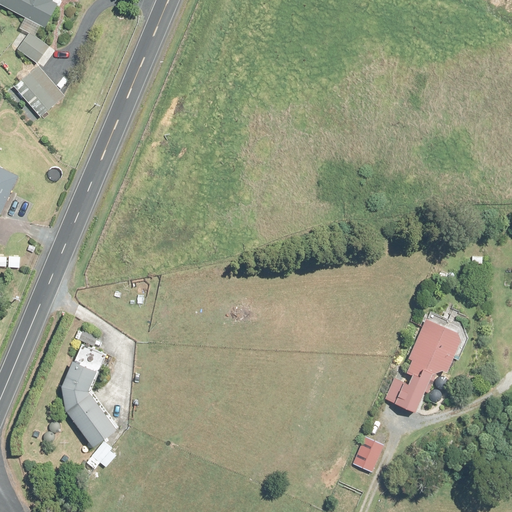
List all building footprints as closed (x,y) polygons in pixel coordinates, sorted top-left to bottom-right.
[(56,5),(52,2),(53,0),(0,0),(0,6),(6,10),(23,18),(17,29),(27,34),(16,50),(36,64),(48,47),(34,37),(39,27),(44,29),(56,5)] [(64,96),(35,65),(17,81),(47,113),(64,96)] [(0,211),(16,176),(0,169),(0,211)] [(15,257),(0,256),(0,266),(15,268),(15,257)] [(456,360),(466,338),(457,318),(460,311),(448,305),(443,318),(426,310),(405,358),(409,360),(404,373),(407,374),(404,381),(392,376),(383,398),(415,412),(421,398),(425,399),(437,372),(442,375),(450,357),(456,360)] [(97,336),(77,328),(73,338),(92,347),(97,336)] [(80,343),(72,361),(69,360),(57,387),(62,409),(89,444),(111,427),(85,393),(103,353),(80,343)] [(353,472),(361,475),(364,469),(372,472),(384,444),(364,435),(352,464),(356,465),(353,472)]
